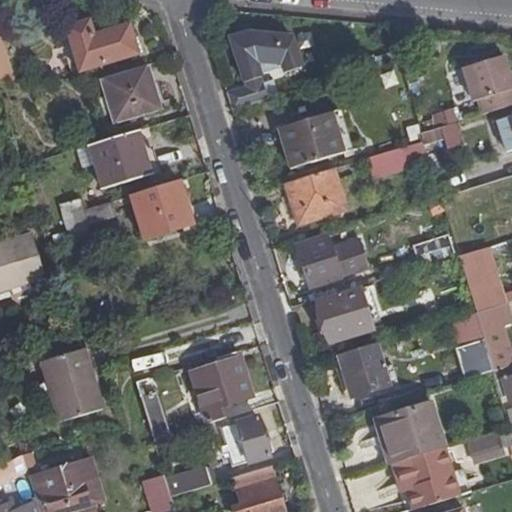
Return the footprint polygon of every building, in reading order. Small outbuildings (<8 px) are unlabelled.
[(90,23),(66,30),(80,76),(134,60),(124,29),(95,38),(90,23)] [(0,33),(0,81),(15,81),(0,33)] [(229,40),(243,85),(260,79),(255,64),(262,62),(280,63),(284,75),(301,70),(292,38),(247,34),(229,40)] [(408,53),(447,55),(447,42),(410,39),(408,53)] [(447,42),(447,55),(447,62),(477,64),(478,44),(447,42)] [(148,68),(103,82),(116,124),(161,111),(148,68)] [(260,79),(243,85),(245,91),(262,86),(260,79)] [(226,96),(231,113),(267,102),(262,86),(245,91),(226,96)] [(339,110),(278,128),(291,169),(351,150),(339,110)] [(511,117),(497,122),(507,154),(511,152),(511,117)] [(442,146),(460,145),(458,123),(441,124),(442,146)] [(137,133),(76,152),(82,170),(95,166),(103,191),(150,177),(137,133)] [(4,135),(0,136),(0,153),(8,151),(4,135)] [(420,141),(363,156),(370,180),(426,165),(420,141)] [(362,177),(357,162),(285,185),(299,225),(346,210),(338,184),(362,177)] [(511,196),(511,180),(494,186),(499,200),(511,196)] [(179,183),(131,198),(136,211),(144,242),(192,227),(179,183)] [(131,198),(84,212),(88,226),(136,211),(131,198)] [(61,207),(71,242),(79,240),(92,236),(88,226),(84,212),(81,201),(61,207)] [(84,255),(96,252),(92,236),(79,240),(84,255)] [(0,246),(0,292),(45,279),(33,238),(0,246)] [(326,239),(296,249),(309,289),(329,282),(326,272),(336,269),(339,279),(367,270),(358,242),(330,250),(326,239)] [(71,242),(49,249),(53,264),(68,260),(84,255),(79,240),(71,242)] [(53,264),(58,279),(73,275),(68,260),(53,264)] [(45,279),(0,292),(0,305),(14,301),(19,293),(47,285),(45,279)] [(382,328),(369,285),(359,287),(372,331),(382,328)] [(359,287),(315,302),(329,344),(372,331),(359,287)] [(511,327),(505,304),(476,314),(484,341),(493,371),(511,365),(511,327)] [(465,380),(493,371),(484,341),(456,350),(465,380)] [(387,387),(374,346),(337,357),(351,398),(387,387)] [(84,351),(96,389),(101,387),(89,349),(84,351)] [(102,410),(96,389),(84,351),(40,363),(58,424),(102,410)] [(131,372),(158,364),(155,353),(128,362),(131,372)] [(207,425),(226,419),(223,406),(249,398),(238,362),(193,375),(207,425)] [(511,365),(493,371),(502,398),(507,397),(509,401),(511,399),(511,365)] [(157,394),(141,398),(154,441),(170,436),(157,394)] [(392,465),(444,449),(429,404),(378,419),(383,436),(392,465)] [(265,444),(257,417),(235,425),(236,426),(225,428),(231,445),(225,447),(227,455),(233,453),(237,467),(247,464),(248,465),(270,459),(269,455),(274,453),(271,443),(265,444)] [(465,439),(471,464),(506,455),(499,430),(465,439)] [(170,436),(154,441),(156,447),(175,442),(173,435),(170,436)] [(383,436),(377,438),(386,467),(391,465),(392,465),(383,436)] [(444,449),(397,464),(411,511),(459,497),(444,449)] [(20,459),(0,468),(0,486),(25,474),(20,459)] [(91,460),(30,479),(39,511),(68,511),(103,502),(91,460)] [(392,465),(391,465),(405,511),(410,511),(411,511),(397,464),(392,465)] [(285,511),(272,468),(233,480),(241,506),(232,508),(232,511),(285,511)] [(167,481),(172,499),(213,486),(207,469),(167,481)] [(163,475),(141,481),(149,511),(159,511),(172,508),(163,475)] [(39,511),(30,479),(28,479),(32,491),(37,511),(39,511)] [(37,511),(32,491),(0,506),(0,511),(37,511)]
